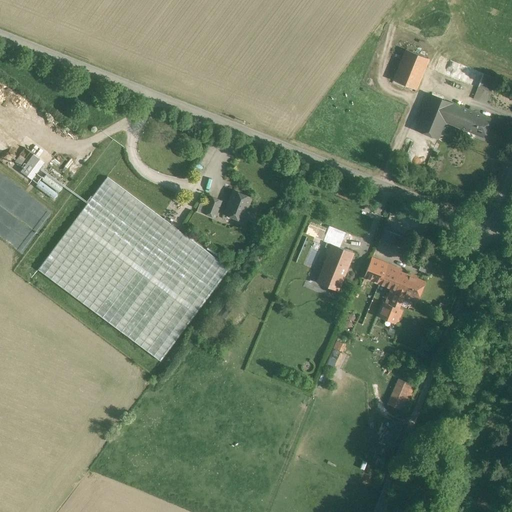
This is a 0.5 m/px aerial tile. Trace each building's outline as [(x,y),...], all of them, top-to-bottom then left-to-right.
[(429,59),(426,66),(436,70),(441,57),(444,48),(434,44),(429,59)] [(406,50),(394,81),(416,90),(426,66),(429,59),(406,50)] [(485,74),(441,57),(436,70),(435,71),(479,88),(485,74)] [(497,79),(485,74),(479,88),(491,93),(497,79)] [(474,113),(431,96),(417,130),(436,138),(443,120),(467,130),(474,113)] [(489,119),(474,113),(467,130),(482,136),(489,119)] [(30,179),(42,161),(30,153),(18,172),(30,179)] [(17,154),(12,160),(19,165),(24,159),(17,154)] [(35,186),(53,199),(62,185),(44,173),(35,186)] [(229,268),(107,177),(38,270),(160,361),(229,268)] [(240,193),(234,191),(225,212),(232,214),(234,218),(241,221),(250,200),(241,196),(240,193)] [(221,201),(210,196),(203,213),(215,217),(221,201)] [(346,232),(329,226),(323,241),(327,242),(340,247),(346,232)] [(379,240),(391,243),(394,233),(382,229),(379,240)] [(340,247),(327,242),(325,247),(330,249),(321,272),(317,282),(338,290),(341,280),(342,281),(353,253),(340,247)] [(429,272),(432,261),(422,259),(419,270),(429,272)] [(386,266),(371,260),(364,277),(379,283),(386,266)] [(409,275),(386,266),(379,283),(396,290),(402,292),(409,275)] [(424,280),(409,275),(402,292),(404,293),(417,298),(424,280)] [(390,306),(385,304),(380,317),(393,322),(404,293),(402,292),(396,290),(390,306)] [(336,339),(326,365),(333,368),(340,350),(343,352),(346,343),(336,339)] [(397,378),(386,404),(407,412),(417,385),(397,378)]
